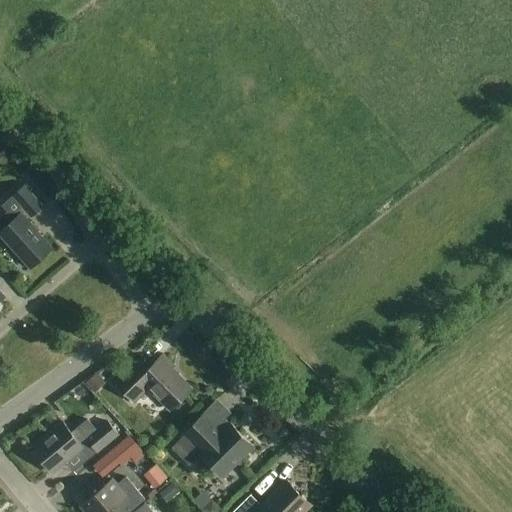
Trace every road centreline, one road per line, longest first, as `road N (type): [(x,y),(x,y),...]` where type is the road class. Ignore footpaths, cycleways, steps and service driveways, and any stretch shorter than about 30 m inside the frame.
road 1 (residential): [(385,511),(351,463),(207,320),(170,306),(147,313)]
road 2 (residential): [(0,427),(147,313)]
road 3 (residential): [(96,247),(37,147),(0,110)]
road 4 (residential): [(0,333),(96,247)]
